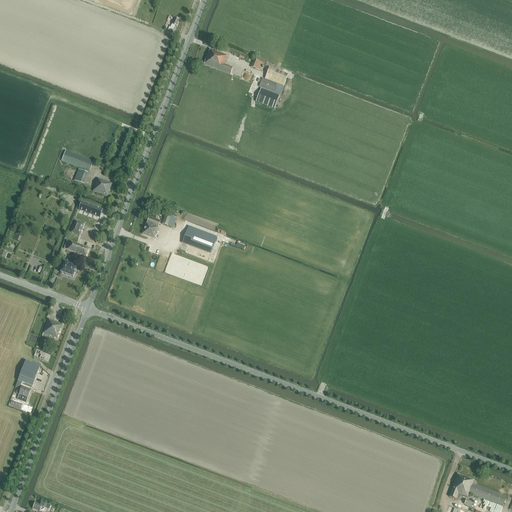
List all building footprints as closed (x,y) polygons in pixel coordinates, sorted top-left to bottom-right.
[(177,26),(179,20),(175,18),(172,24),(171,28),(169,27),(168,30),(172,32),(175,25),(177,26)] [(231,74),(233,68),(224,65),(226,60),(227,56),(210,49),(204,65),(231,74)] [(261,71),(264,64),(254,59),(251,67),(261,71)] [(273,92),(277,84),(284,86),(288,75),(269,67),(265,79),(263,78),(259,87),(273,92)] [(274,110),(275,108),(279,97),(261,90),(256,103),(274,110)] [(89,172),(93,161),(65,150),(61,161),(89,172)] [(87,173),(78,170),(74,181),(83,184),(87,173)] [(93,191),(106,196),(107,197),(112,184),(98,179),(97,182),(96,182),(93,191)] [(89,204),(82,202),(79,210),(86,213),(89,204)] [(384,209),(381,209),(379,217),(385,218),(388,207),(384,206),(384,209)] [(171,217),(166,215),(163,224),(168,226),(171,217)] [(158,227),(160,222),(149,218),(142,234),(155,239),(159,228),(158,227)] [(76,221),(71,232),(80,235),(84,224),(76,221)] [(215,241),(187,230),(183,242),(211,253),(215,241)] [(64,249),(80,255),(83,247),(67,241),(64,249)] [(89,249),(83,247),(80,255),(86,258),(89,249)] [(77,267),(65,263),(61,273),(73,278),(77,267)] [(57,339),(62,325),(48,320),(43,334),(57,339)] [(48,362),(50,356),(37,350),(34,356),(48,362)] [(15,388),(18,389),(16,393),(19,394),(28,398),(31,390),(22,387),(21,390),(19,389),(22,383),(32,387),(40,366),(26,361),(18,381),(15,388)] [(503,506),(507,496),(473,483),(474,481),(457,474),(449,497),(456,499),(458,494),(467,497),(469,494),(503,506)] [(33,509),(40,511),(40,510),(41,511),(44,509),(45,508),(45,509),(46,507),(49,509),(50,505),(40,501),(39,504),(36,503),(33,509)]
